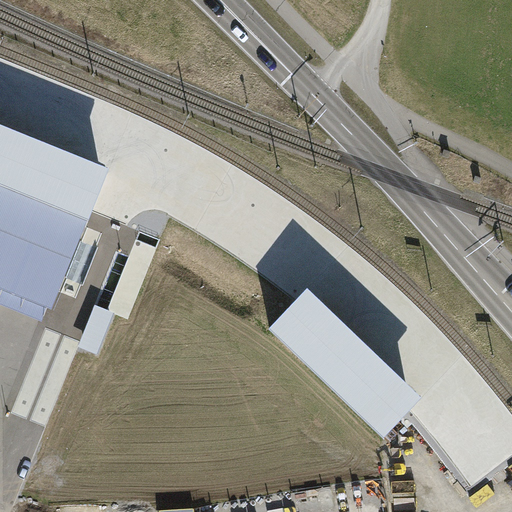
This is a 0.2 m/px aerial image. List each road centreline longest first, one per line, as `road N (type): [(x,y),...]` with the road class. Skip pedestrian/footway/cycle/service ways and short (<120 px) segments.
road 1 (track): [(156,140),(267,201),(369,279),(505,420)]
road 2 (secondary): [(511,306),(218,0)]
